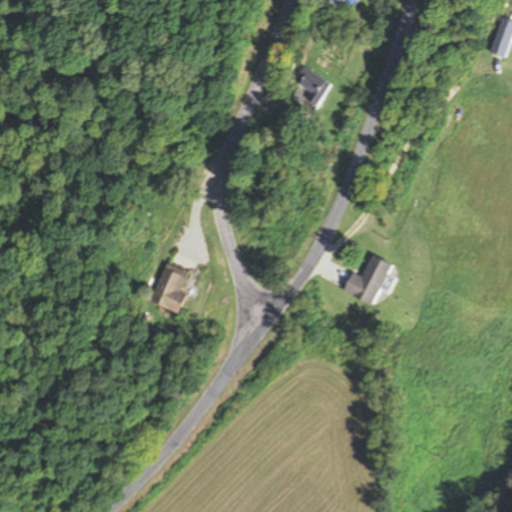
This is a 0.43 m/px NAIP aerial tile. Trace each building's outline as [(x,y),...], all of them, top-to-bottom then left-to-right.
[(343,0),(321,0),(321,1),(339,10),(343,0)] [(511,38),(511,21),(501,18),(488,54),(505,60),(511,38)] [(319,102),(331,86),(305,67),(293,82),(319,102)] [(390,265),(370,257),(362,278),(351,274),(343,294),(374,307),(390,265)] [(184,296),(181,295),(188,273),(164,265),(150,305),(178,314),(184,296)]
